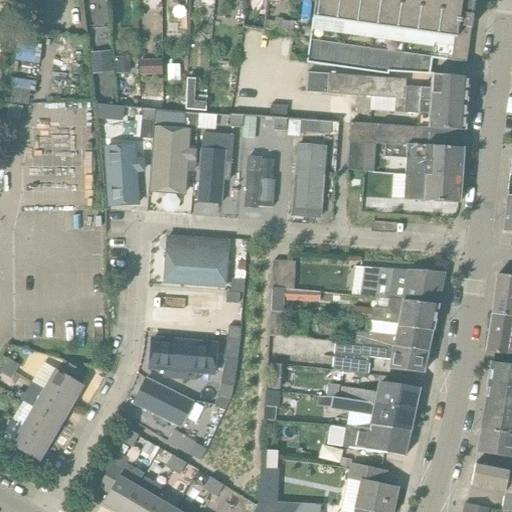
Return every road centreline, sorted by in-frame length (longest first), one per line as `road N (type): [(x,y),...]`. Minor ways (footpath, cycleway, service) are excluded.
road 1 (residential): [(47,511),(119,388),(134,337),(144,226),(476,252)]
road 2 (residential): [(427,511),(446,446),(476,252)]
road 3 (residential): [(476,252),(508,0)]
